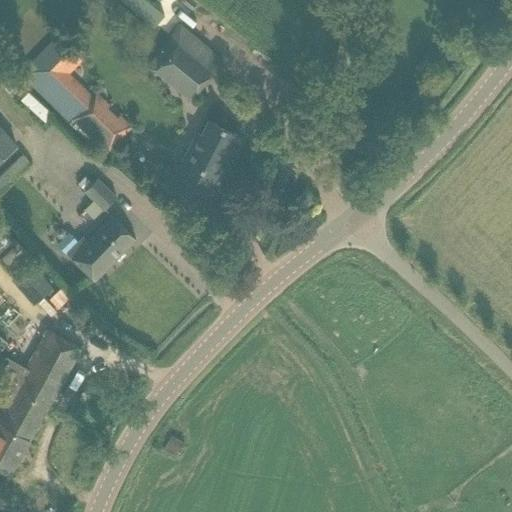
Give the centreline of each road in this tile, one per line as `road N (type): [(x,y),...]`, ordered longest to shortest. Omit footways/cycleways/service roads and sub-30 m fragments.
road 1 (tertiary): [(97,511),(131,441),(200,354),(350,224)]
road 2 (tertiary): [(350,224),(431,152),(511,55)]
road 3 (unclassified): [(511,370),(350,224)]
